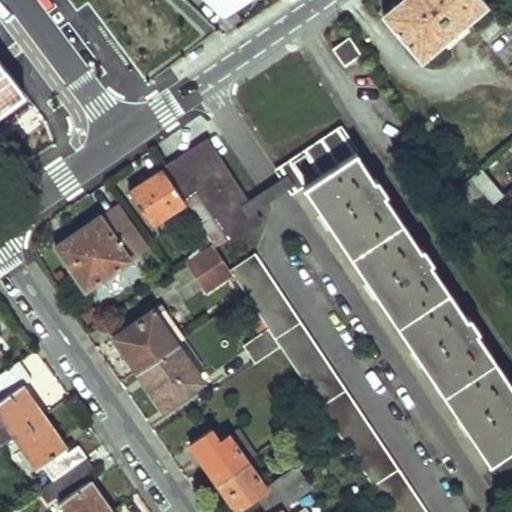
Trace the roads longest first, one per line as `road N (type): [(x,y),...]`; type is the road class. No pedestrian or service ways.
road 1 (residential): [(0,252),(182,511)]
road 2 (residential): [(322,0),(124,133)]
road 3 (residential): [(124,133),(23,0)]
road 4 (residential): [(0,223),(124,133)]
